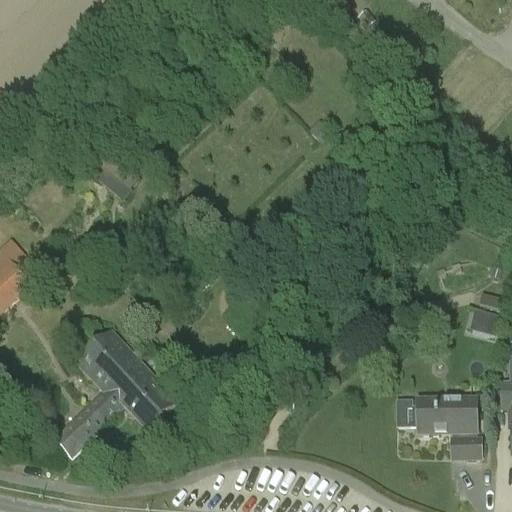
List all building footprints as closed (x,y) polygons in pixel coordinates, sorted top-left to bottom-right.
[(100,172),(132,192),(137,184),(106,164),(100,172)] [(124,205),(132,195),(104,174),(96,185),(124,205)] [(11,243),(0,253),(0,323),(33,292),(31,289),(43,278),(11,243)] [(474,314),(470,334),(497,339),(501,319),(474,314)] [(122,416),(120,414),(124,410),(148,435),(175,410),(151,385),(155,382),(112,336),(78,368),(102,394),(53,443),(73,464),(122,416)] [(511,361),(509,361),(510,389),(500,389),(501,414),(511,413),(511,434),(511,361)] [(476,404),(418,405),(419,412),(419,433),(419,439),(466,439),(467,442),(467,466),(483,466),(483,442),(477,442),(476,404)]
